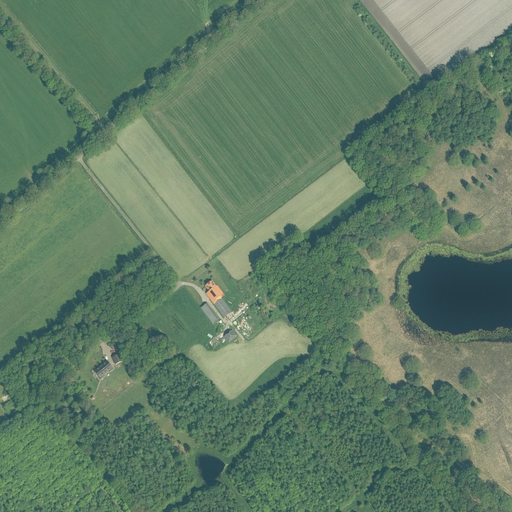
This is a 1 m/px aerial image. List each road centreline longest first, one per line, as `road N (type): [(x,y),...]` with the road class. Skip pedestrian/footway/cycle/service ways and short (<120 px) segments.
road 1 (tertiary): [(0,224),(262,0)]
road 2 (track): [(133,511),(26,380),(38,348),(86,313),(104,311)]
